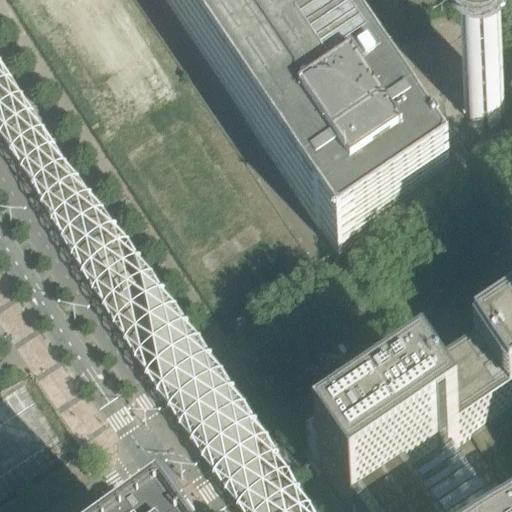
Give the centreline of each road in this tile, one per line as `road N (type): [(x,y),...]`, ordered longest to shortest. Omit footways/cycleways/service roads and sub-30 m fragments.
road 1 (residential): [(511,228),(183,446)]
road 2 (tertiary): [(183,446),(0,170)]
road 3 (tertiary): [(0,237),(154,468)]
